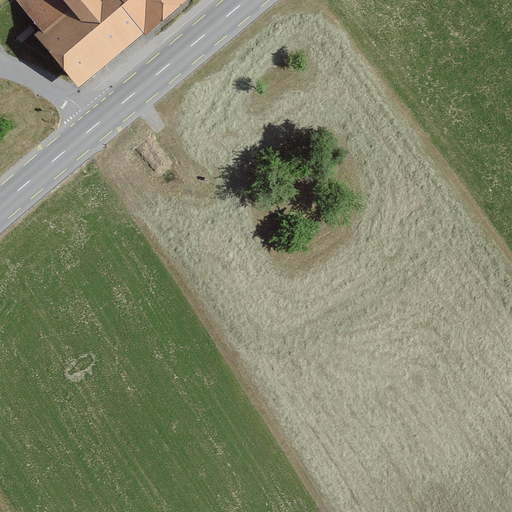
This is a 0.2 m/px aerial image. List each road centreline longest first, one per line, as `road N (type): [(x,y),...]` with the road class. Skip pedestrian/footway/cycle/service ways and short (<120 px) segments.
road 1 (secondary): [(97,124),(246,0)]
road 2 (secondary): [(0,207),(97,124)]
